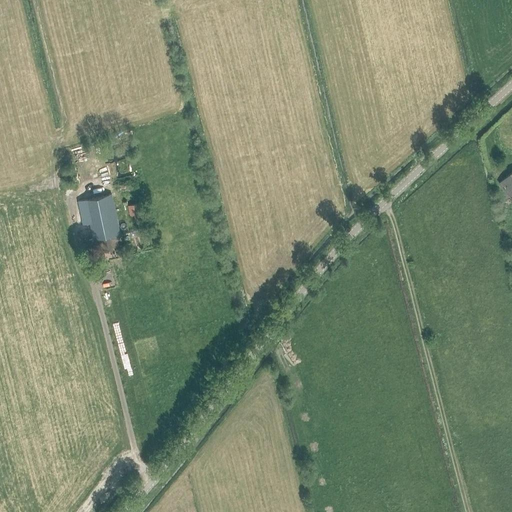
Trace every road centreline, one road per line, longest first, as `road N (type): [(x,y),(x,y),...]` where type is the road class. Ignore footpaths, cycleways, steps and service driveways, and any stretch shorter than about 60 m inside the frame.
road 1 (tertiary): [(126,511),(339,246),(511,85)]
road 2 (track): [(152,480),(137,458),(83,255),(71,207),(79,190)]
